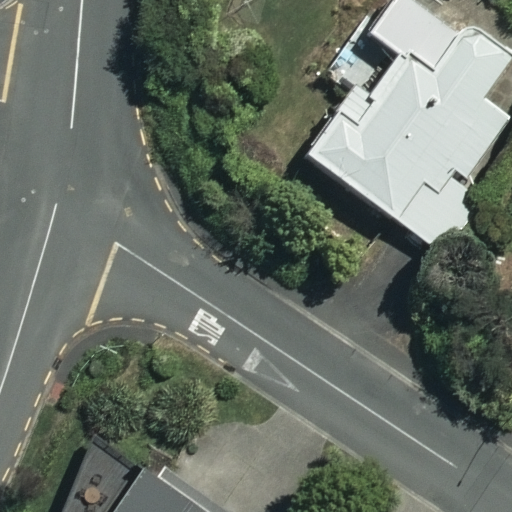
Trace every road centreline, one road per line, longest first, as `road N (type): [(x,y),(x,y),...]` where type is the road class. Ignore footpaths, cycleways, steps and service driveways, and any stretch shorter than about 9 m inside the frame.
road 1 (residential): [(511,503),(176,280),(59,175)]
road 2 (residential): [(0,392),(59,175)]
road 3 (residential): [(59,175),(81,0)]
